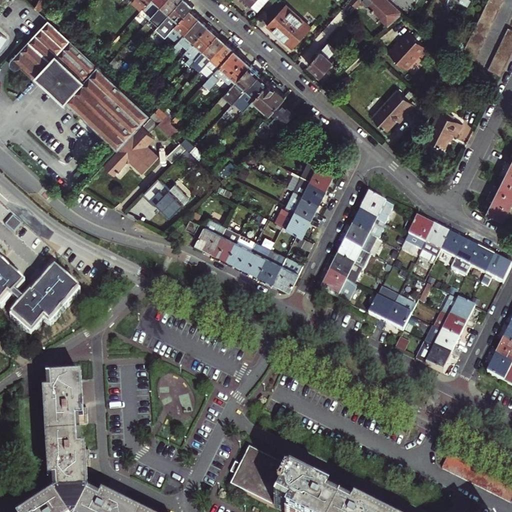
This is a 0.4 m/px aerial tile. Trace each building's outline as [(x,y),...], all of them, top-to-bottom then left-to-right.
[(135,0),(132,3),(141,12),(144,9),(152,0),(135,0)] [(148,23),(167,0),(152,0),(144,9),(149,14),(143,20),(147,23),(148,23)] [(162,24),(184,0),(167,0),(148,23),(153,27),(159,20),(162,24)] [(177,27),(191,10),(194,7),(187,0),(184,0),(162,24),(168,29),(171,25),(175,28),(177,27)] [(267,0),(244,0),(258,12),(267,0)] [(388,0),(350,0),(351,0),(358,6),(363,0),(365,0),(370,4),(372,2),(375,5),(373,7),(377,11),(379,9),(385,14),(382,17),(391,25),(404,13),(388,0)] [(475,61),(493,24),(496,19),(505,0),(490,0),(463,55),(475,61)] [(295,48),(312,28),(286,5),(269,25),(295,48)] [(172,50),(200,18),(191,10),(177,27),(181,31),(165,48),(170,52),(172,50)] [(189,50),(210,27),(200,18),(172,50),(177,54),(184,46),(189,50)] [(21,68),(34,80),(37,78),(65,104),(68,102),(119,150),(144,124),(152,116),(49,21),(11,62),(11,64),(11,66),(12,67),(13,68),(14,70),(15,70),(17,70),(19,70),(21,68)] [(191,67),(196,62),(219,35),(210,27),(189,50),(185,54),(190,59),(186,63),(191,67)] [(511,29),(510,28),(500,46),(497,52),(489,70),(502,76),(511,54),(511,29)] [(428,50),(409,33),(400,43),(397,41),(387,53),(404,68),(415,55),(419,59),(428,50)] [(202,72),(203,71),(228,43),(219,35),(196,62),(199,64),(196,67),(202,72)] [(329,42),(323,49),(331,56),(337,49),(329,42)] [(228,43),(203,71),(211,78),(236,50),(228,43)] [(323,49),(309,64),(322,76),(335,60),(331,56),(323,49)] [(211,78),(204,85),(209,90),(226,72),(238,82),(252,67),(253,65),(236,50),(211,78)] [(114,60),(105,52),(102,56),(111,64),(114,60)] [(123,66),(115,59),(114,60),(111,64),(119,71),(123,66)] [(123,66),(119,71),(124,76),(132,68),(126,63),(123,66)] [(231,89),(226,94),(224,96),(234,105),(235,104),(261,75),(252,67),(238,82),(231,89)] [(270,83),(261,75),(235,104),(244,112),(253,102),(270,83)] [(270,83),(253,102),(255,105),(257,103),(269,114),(285,97),(289,92),(274,80),(270,83)] [(147,97),(151,93),(146,88),(142,93),(147,97)] [(400,90),(375,117),(390,131),(405,115),(407,117),(418,106),(400,90)] [(161,101),(152,93),(148,98),(156,106),(161,101)] [(273,135),(298,109),(285,97),(261,124),(273,135)] [(169,108),(161,101),(156,106),(159,108),(165,113),(169,108)] [(173,121),(165,113),(159,108),(152,116),(172,134),(176,130),(171,124),(174,121),(173,121)] [(177,116),(169,108),(165,113),(173,121),(177,116)] [(463,124),(440,111),(433,124),(434,125),(428,138),(445,147),(452,133),(457,136),(463,124)] [(157,135),(144,124),(119,150),(116,153),(106,164),(115,173),(129,159),(128,157),(134,157),(133,160),(145,170),(161,154),(150,143),(157,135)] [(263,147),(267,151),(276,144),(272,140),(263,147)] [(188,149),(181,143),(168,156),(175,163),(188,149)] [(206,155),(197,146),(191,153),(200,161),(206,155)] [(327,189),(336,171),(311,159),(302,177),(327,189)] [(294,192),(319,205),(327,189),(302,177),(294,192)] [(158,202),(170,190),(159,179),(145,194),(155,205),(158,202)] [(511,184),(505,181),(498,196),(511,203),(511,184)] [(170,190),(158,202),(172,217),(189,198),(175,185),(170,190)] [(312,219),(319,205),(294,192),(287,207),(312,219)] [(506,222),(511,209),(511,203),(498,196),(489,214),(506,222)] [(378,223),(384,226),(393,209),(370,197),(361,214),(378,223)] [(312,219),(287,207),(285,209),(282,208),(275,223),(278,224),(283,227),(289,230),(303,237),(312,219)] [(354,230),(376,241),(381,231),(375,228),(378,223),(361,214),(354,230)] [(215,252),(227,228),(210,219),(197,243),(215,252)] [(200,224),(191,220),(187,229),(196,233),(200,224)] [(424,251),(426,247),(435,230),(417,221),(404,248),(415,253),(418,247),(424,251)] [(215,252),(230,259),(242,235),(227,228),(215,252)] [(369,255),(370,256),(377,242),(376,241),(354,230),(347,244),(369,255)] [(436,264),(441,254),(450,237),(435,230),(426,247),(424,251),(421,257),(436,264)] [(245,267),(257,243),(242,235),(230,259),(245,267)] [(457,261),(465,245),(450,237),(441,254),(457,261)] [(245,267),(259,274),(271,250),(257,243),(245,267)] [(339,259),(362,271),(369,255),(347,244),(339,259)] [(472,269),(480,252),(465,245),(457,261),(452,270),(467,278),(472,269)] [(275,282),(286,258),(271,250),(259,274),(275,282)] [(487,276),(495,260),(480,252),(472,269),(487,276)] [(286,258),(275,282),(292,291),(304,266),(287,258),(286,258)] [(362,271),(339,259),(335,267),(331,274),(354,286),(362,271)] [(488,289),(493,279),(504,285),(511,268),(495,260),(487,276),(482,285),(488,289)] [(0,304),(8,295),(11,297),(23,284),(0,263),(0,304)] [(422,267),(419,273),(426,276),(428,270),(422,267)] [(79,293),(54,270),(12,318),(32,335),(45,320),(51,325),(79,293)] [(354,286),(331,274),(322,292),(347,304),(355,287),(354,286)] [(434,290),(427,287),(420,301),(427,305),(434,290)] [(444,314),(451,318),(467,326),(476,309),(453,297),(444,314)] [(378,299),(370,315),(387,324),(396,308),(378,299)] [(404,333),(412,317),(412,316),(396,308),(387,324),(404,333)] [(443,333),(459,341),(467,326),(451,318),(443,333)] [(443,333),(436,348),(452,356),(459,341),(443,333)] [(511,346),(504,342),(497,358),(511,365),(511,346)] [(436,348),(426,343),(417,361),(443,374),(452,356),(436,348)] [(488,375),(504,384),(511,387),(511,365),(497,358),(488,375)] [(44,397),(47,441),(49,484),(53,483),(54,498),(88,496),(87,468),(86,453),(82,453),(80,424),(84,424),(83,408),(81,381),(46,383),(47,397),(44,397)] [(356,511),(354,511),(353,511),(348,511),(328,501),(329,498),(316,491),(291,479),(288,484),(286,483),(291,471),(250,450),(241,467),(236,464),(231,474),(237,477),(232,487),(273,508),(279,496),(281,497),(275,509),(281,511),(356,511)] [(442,470),(511,505),(511,503),(511,487),(449,455),(442,470)] [(316,491),(329,498),(331,495),(324,491),(317,488),(316,491)] [(118,502),(105,495),(103,500),(116,506),(118,502)] [(128,511),(116,506),(103,500),(103,499),(101,503),(88,496),(80,511),(128,511)] [(63,511),(54,498),(34,511),(63,511)]
